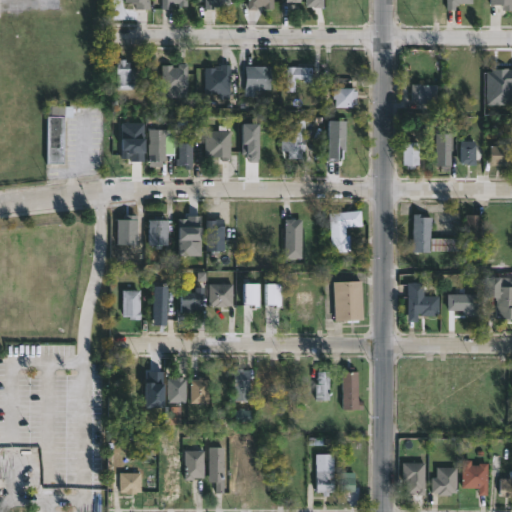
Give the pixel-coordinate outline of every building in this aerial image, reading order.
[(150,0),(150,9),(135,9),(135,4),(131,4),(131,1),(124,1),(124,0),(150,0)] [(189,0),(189,6),(179,6),(179,4),(173,4),(173,9),(162,9),(162,0),(189,0)] [(213,10),(204,10),(204,0),(230,0),(230,4),(222,4),(222,6),(213,6),(213,10)] [(273,0),(273,9),(263,9),(263,7),(256,7),(256,10),(247,10),(247,0),(273,0)] [(327,18),(326,18),(325,0),(346,0),(347,18),(327,18)] [(444,0),(472,0),(472,2),(455,3),(455,7),(444,8),(444,0)] [(488,0),(511,0),(511,8),(500,9),(500,2),(488,2),(488,0)] [(126,59),(126,62),(130,62),(130,68),(137,68),(136,90),(115,90),(115,74),(112,74),(112,66),(115,66),(115,62),(119,62),(119,59),(126,59)] [(187,64),(187,78),(187,91),(160,91),(160,65),(172,65),(172,67),(178,67),(178,64),(187,64)] [(232,65),(232,94),(205,94),(206,67),(217,67),(217,70),(222,70),(222,65),(232,65)] [(272,89),(256,89),(256,96),(245,95),(246,66),(273,66),(272,89)] [(311,75),(311,82),(303,82),(303,79),(295,79),(294,91),(286,91),(286,67),(312,67),(311,75)] [(511,74),(494,74),(494,109),(511,109),(511,74)] [(439,104),(439,85),(411,85),(411,104),(439,104)] [(357,104),(353,104),(353,107),(334,107),(334,99),(332,99),(332,87),(353,87),(353,91),(357,91),(357,104)] [(53,164),(44,163),(45,115),(49,115),(49,105),(71,105),(71,115),(63,115),(63,164),(53,164)] [(305,151),(302,151),(302,158),(288,158),(288,152),(280,152),(280,138),(293,139),(294,119),(305,120),(305,151)] [(120,122),(120,158),(130,158),(130,161),(144,161),(143,122),(120,122)] [(166,129),(166,130),(165,154),(165,160),(149,160),(149,155),(147,154),(147,144),(149,144),(149,135),(148,135),(148,128),(166,129)] [(166,130),(174,130),(173,154),(165,154),(166,130)] [(231,130),(230,160),(221,160),(221,157),(212,157),(212,155),(205,155),(205,130),(231,130)] [(451,164),(436,164),(436,142),(452,140),(453,164),(451,164)] [(416,163),(416,167),(408,167),(408,164),(404,164),(404,141),(420,141),(420,163),(416,163)] [(192,158),(192,169),(185,169),(185,166),(178,166),(178,142),(192,142),(192,158)] [(467,142),(477,143),(477,164),(462,162),(462,143),(467,142)] [(496,164),(491,165),(490,144),(510,143),(511,164),(496,164)] [(345,231),(345,235),(349,235),(351,251),(332,253),(328,213),(360,210),(362,225),(344,227),(345,231)] [(426,213),(426,215),(433,215),(433,218),(435,218),(435,226),(432,226),(432,237),(461,237),(460,250),(413,251),(414,212),(426,213)] [(167,245),(161,245),(160,248),(155,248),(155,245),(148,245),(148,219),(153,219),(154,215),(162,215),(162,220),(167,220),(167,245)] [(178,219),(187,219),(187,215),(201,216),(200,255),(177,255),(178,219)] [(131,216),(131,219),(137,220),(137,246),(133,246),(133,248),(117,248),(118,219),(123,219),(123,216),(131,216)] [(481,216),(467,216),(467,236),(481,236),(481,216)] [(217,249),(217,253),(210,253),(210,250),(205,250),(206,220),(215,220),(215,218),(224,219),(224,249),(217,249)] [(284,219),(301,219),(301,258),(285,258),(284,219)] [(511,259),(502,259),(501,220),(511,220),(511,259)] [(511,317),(496,317),(497,296),(483,295),(484,276),(502,277),(502,280),(511,280),(511,317)] [(349,320),(333,320),(333,282),(361,281),(362,320),(349,320)] [(424,281),(424,285),(437,285),(437,295),(440,295),(440,315),(421,315),(421,312),(408,312),(410,281),(424,281)] [(221,304),(210,304),(210,282),(234,283),(234,304),(221,304)] [(164,324),(152,324),(154,284),(166,285),(164,324)] [(243,284),(258,284),(258,307),(253,307),(253,305),(244,305),(243,284)] [(265,284),(280,284),(280,307),(274,307),(274,304),(265,305),(265,284)] [(180,292),(195,292),(195,287),(204,287),(204,303),(200,303),(200,313),(180,313),(180,292)] [(467,287),(467,293),(480,293),(480,315),(468,315),(468,313),(464,313),(464,309),(448,309),(449,293),(454,293),(454,287),(467,287)] [(139,319),(129,319),(129,317),(122,317),(122,290),(140,290),(139,319)] [(298,323),(316,323),(316,291),(298,291),(298,323)] [(356,366),(356,370),(359,370),(359,399),(365,399),(365,408),(343,409),(343,370),(347,370),(347,366),(356,366)] [(324,372),(328,371),(329,399),(315,400),(314,384),(317,384),(316,368),(324,367),(324,372)] [(241,368),(241,370),(248,370),(249,401),(231,401),(230,370),(235,370),(235,368),(241,368)] [(162,370),(162,406),(141,406),(141,378),(150,378),(150,370),(162,370)] [(404,408),(424,408),(424,370),(404,370),(404,408)] [(258,393),(273,394),(273,371),(259,371),(258,393)] [(182,377),(182,379),(185,379),(185,402),(167,402),(168,379),(175,379),(175,377),(182,377)] [(204,377),(204,379),(208,379),(208,403),(189,403),(189,379),(198,379),(198,377),(204,377)] [(224,447),(223,493),(215,493),(215,482),(207,482),(208,447),(224,447)] [(190,480),(183,480),(183,450),(204,450),(203,477),(193,477),(193,480),(190,480)] [(334,491),(329,491),(329,495),(322,495),(322,492),(315,492),(315,454),(333,454),(334,491)] [(473,464),(480,465),(480,462),(490,462),(488,495),(480,494),(480,488),(463,488),(464,459),(473,460),(473,464)] [(426,462),(426,494),(418,494),(418,491),(417,491),(417,494),(407,494),(407,480),(403,480),(403,462),(426,462)] [(452,492),(452,494),(432,492),(432,478),(437,478),(438,466),(458,466),(457,492),(452,492)] [(135,492),(135,494),(124,494),(124,492),(118,492),(118,472),(140,472),(140,492),(135,492)] [(338,472),(354,472),(354,492),(338,492),(338,472)] [(511,479),(500,479),(500,497),(511,496),(511,479)]
